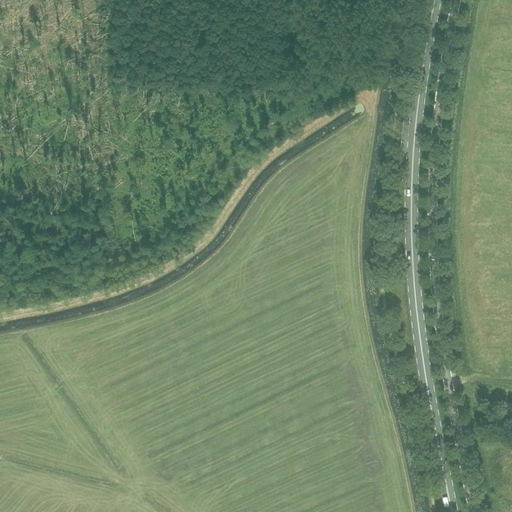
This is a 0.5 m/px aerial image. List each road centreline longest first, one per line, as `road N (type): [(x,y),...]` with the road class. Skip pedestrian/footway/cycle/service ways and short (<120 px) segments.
road 1 (unclassified): [(470,511),(440,358),(429,247),(439,82),(454,0)]
road 2 (primary): [(449,511),(410,256),(414,124),(434,0)]
